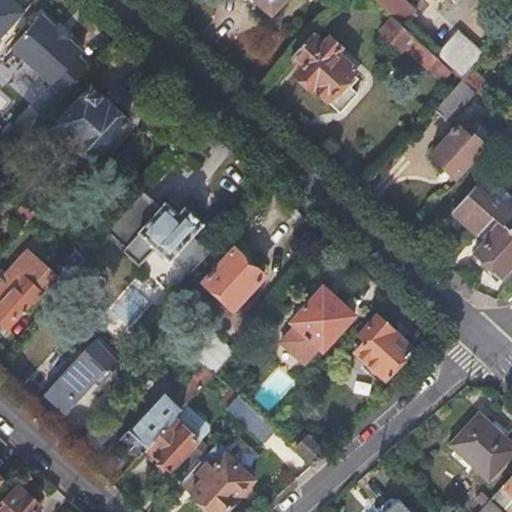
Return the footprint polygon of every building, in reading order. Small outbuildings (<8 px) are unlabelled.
[(0,0),(0,40),(27,12),(13,0),(0,0)] [(260,0),(274,12),(284,0),(260,0)] [(57,27),(43,14),(13,47),(64,94),(90,67),(80,56),(84,53),(70,39),(57,27)] [(386,40),(401,54),(406,49),(429,70),(440,59),(436,56),(393,18),(379,34),(386,40)] [(62,22),(57,27),(70,39),(75,34),(62,22)] [(459,31),(436,56),(440,59),(453,72),(462,80),(472,70),(485,55),(459,31)] [(293,57),(304,67),(298,73),(340,112),(358,92),(347,82),(356,72),(350,67),(352,65),(339,52),(342,47),(331,37),(325,44),(314,34),(293,57)] [(440,59),(429,70),(443,83),(444,82),(453,72),(440,59)] [(464,82),(477,93),(478,94),(488,84),(472,70),(462,80),(464,82)] [(464,82),(437,112),(449,123),(477,93),(464,82)] [(92,90),(56,130),(93,164),(128,124),(92,90)] [(462,124),(432,155),(457,178),(485,146),(462,124)] [(498,139),(511,151),(511,124),(498,139)] [(477,185),(488,195),(511,195),(488,174),(477,185)] [(455,210),(479,234),(487,241),(481,247),(477,252),(502,277),(511,265),(511,196),(511,195),(488,195),(477,185),(455,210)] [(145,191),(107,231),(124,248),(121,251),(137,267),(155,249),(169,262),(170,260),(188,277),(211,254),(193,236),(203,225),(186,208),(184,210),(179,215),(166,203),(162,208),(145,191)] [(172,198),(166,203),(179,215),(184,210),(172,198)] [(25,203),(17,211),(28,221),(36,212),(25,203)] [(474,240),(481,247),(487,241),(479,234),(474,240)] [(26,247),(0,277),(0,324),(6,330),(45,284),(56,294),(59,290),(86,258),(84,256),(74,247),(54,270),(26,247)] [(235,250),(205,282),(235,310),(264,278),(235,250)] [(121,334),(152,306),(133,285),(102,313),(121,334)] [(324,289),(291,325),(296,330),(283,344),(304,364),(317,350),(322,355),(356,318),(324,289)] [(414,352),(378,319),(361,337),(366,343),(357,355),(386,381),(414,352)] [(158,324),(139,345),(153,359),(173,337),(158,324)] [(73,365),(53,387),(75,407),(95,385),(100,389),(124,362),(100,335),(83,353),(80,350),(70,361),(73,365)] [(213,352),(202,363),(205,366),(215,375),(226,363),(213,352)] [(163,391),(120,438),(123,441),(121,444),(122,447),(129,455),(134,454),(136,452),(139,455),(145,449),(174,418),(215,375),(205,366),(173,401),(163,391)] [(75,407),(53,387),(44,396),(65,416),(75,407)] [(239,396),(228,409),(241,420),(252,408),(239,396)] [(241,420),(265,443),(278,431),(271,425),(252,408),(241,420)] [(511,443),(478,413),(448,445),(488,483),(511,457),(511,443)] [(145,449),(154,456),(152,458),(167,471),(171,469),(184,481),(207,456),(195,444),(197,441),(174,418),(145,449)] [(75,443),(95,462),(107,448),(88,430),(75,443)] [(308,436),(298,447),(316,463),(327,454),(308,436)] [(207,456),(184,481),(182,484),(212,511),(224,511),(255,481),(228,456),(230,453),(219,443),(207,456)] [(511,476),(492,498),(505,510),(511,503),(511,476)] [(16,486),(0,503),(0,511),(34,511),(39,507),(16,486)] [(410,511),(400,499),(385,511),(410,511)] [(498,511),(488,502),(478,511),(498,511)]
